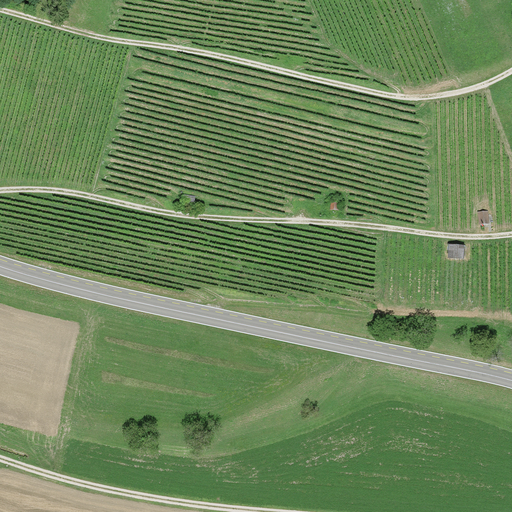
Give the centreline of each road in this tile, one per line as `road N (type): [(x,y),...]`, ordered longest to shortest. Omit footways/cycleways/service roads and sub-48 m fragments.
road 1 (track): [(511,68),(485,85),(435,98),(400,97),(104,39),(0,9)]
road 2 (secondary): [(511,381),(0,267)]
road 3 (track): [(511,235),(228,220),(49,190),(0,192)]
road 4 (track): [(199,315),(219,304),(511,323)]
road 5 (track): [(269,511),(115,492),(0,459)]
road 6 (track): [(400,97),(270,0)]
